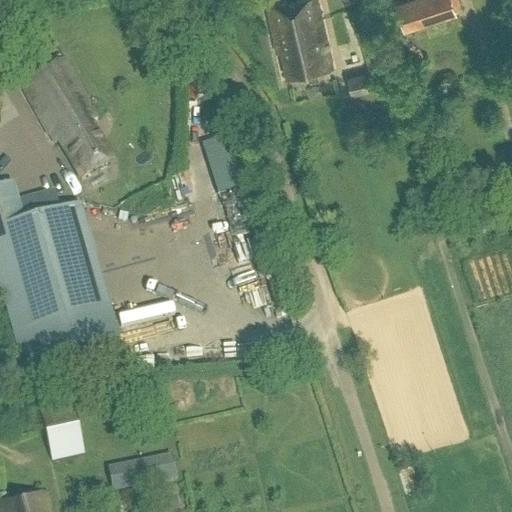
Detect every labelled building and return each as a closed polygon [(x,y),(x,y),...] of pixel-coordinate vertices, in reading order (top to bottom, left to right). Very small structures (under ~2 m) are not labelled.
[(332,67),(315,0),(286,0),(266,4),(277,51),(281,50),(287,77),(332,67)] [(456,13),(451,0),(400,0),(394,2),(403,30),(456,13)] [(368,37),(362,39),(376,86),(393,81),(374,19),(370,5),(359,9),(363,23),(368,37)] [(97,122),(64,61),(20,87),(49,137),(49,136),(55,145),(58,144),(82,183),(114,164),(93,125),(97,122)] [(361,73),(346,77),(351,95),(375,89),(371,71),(361,73)] [(239,169),(225,176),(230,186),(244,180),(239,169)] [(0,293),(23,371),(120,342),(81,209),(24,225),(13,186),(0,189),(0,293)] [(52,464),(83,457),(75,422),(45,429),(52,464)] [(153,461),(106,471),(111,494),(158,485),(153,461)] [(50,511),(47,496),(0,506),(0,511),(50,511)]
